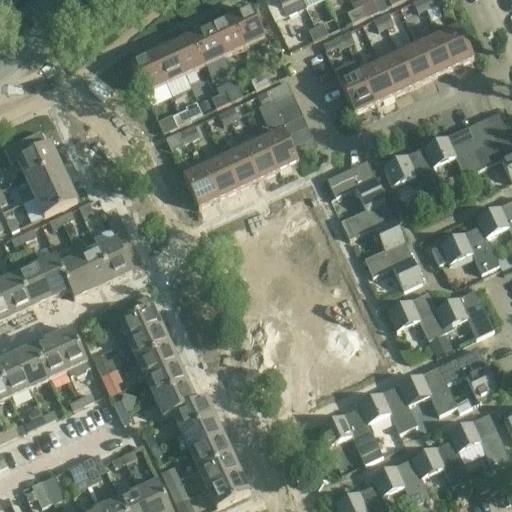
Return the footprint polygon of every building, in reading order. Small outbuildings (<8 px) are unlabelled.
[(305,13),(299,0),(274,0),(285,22),(305,13)] [(299,0),(305,13),(306,13),(326,4),(323,0),(299,0)] [(398,7),(394,0),(386,0),(391,10),(398,7)] [(425,0),(420,2),(426,14),(433,11),(427,0),(425,0)] [(426,14),(420,2),(412,6),(417,18),(426,14)] [(354,14),(359,25),(366,22),(361,11),(354,14)] [(229,22),(244,54),(264,44),(250,13),(229,22)] [(359,25),(354,14),(347,17),(352,28),(359,25)] [(381,21),(387,33),(394,29),(388,17),(381,21)] [(387,33),(381,21),(373,24),(378,36),(387,33)] [(244,54),(229,22),(210,31),(225,63),(244,54)] [(315,32),(320,43),(327,40),(322,29),(315,32)] [(437,39),(453,73),(473,64),(458,30),(437,39)] [(225,63),(210,31),(190,41),(205,72),(225,63)] [(308,35),(313,46),(320,43),(315,32),(308,35)] [(342,39),(347,51),(355,48),(349,36),(342,39)] [(334,43),(323,48),(327,56),(338,52),(339,55),(347,51),(342,39),(334,43)] [(418,49),(433,82),(453,73),(437,39),(418,49)] [(205,72),(190,41),(171,50),(185,81),(205,72)] [(398,58),(414,91),(433,82),(418,49),(398,58)] [(185,81),(171,50),(151,59),(166,90),(185,81)] [(379,67),(394,100),(414,91),(398,58),(379,67)] [(131,68),(146,99),(166,90),(151,59),(131,68)] [(375,109),(359,76),(354,65),(334,75),(354,119),(375,109)] [(359,76),(375,109),(394,100),(379,67),(359,76)] [(256,81),(262,93),(270,89),(265,78),(256,81)] [(250,84),(255,95),(262,93),(256,81),(250,84)] [(270,107),(292,97),(287,86),(265,96),(270,107)] [(218,100),(223,110),(231,107),(226,96),(218,100)] [(265,96),(257,100),(263,112),(271,108),(270,107),(265,96)] [(270,107),(271,108),(275,119),(297,109),(292,97),(270,107)] [(211,103),(216,114),(223,110),(218,100),(211,103)] [(207,104),(200,108),(203,115),(211,112),(207,104)] [(280,129),(302,119),(297,109),(275,119),(280,129)] [(226,115),(231,127),(239,124),(233,112),(226,115)] [(178,118),(184,129),(191,125),(186,114),(178,118)] [(231,127),(226,115),(218,119),(223,131),(231,127)] [(184,129),(178,118),(171,121),(176,132),(184,129)] [(498,118),(486,124),(496,146),(509,141),(508,139),(498,118)] [(285,140),(307,130),(302,119),(280,129),(283,135),(285,140)] [(475,129),(485,152),(496,146),(486,124),(475,129)] [(423,153),(432,173),(433,173),(455,163),(464,183),(481,175),(473,157),(485,152),(475,129),(423,153)] [(186,133),(192,145),(199,142),(194,130),(186,133)] [(290,151),(312,141),(307,130),(285,140),(290,151)] [(192,145),(186,133),(178,137),(184,149),(192,145)] [(263,144),(278,177),(298,167),(296,163),(290,151),(285,140),(283,135),(263,144)] [(50,148),(46,150),(40,137),(3,154),(10,168),(17,165),(26,184),(59,169),(50,148)] [(511,137),(508,139),(509,141),(496,146),(485,152),(473,157),(481,175),(501,166),(511,188),(511,137)] [(312,141),(290,151),(296,163),(317,153),(312,141)] [(243,153),(258,186),(278,177),(263,144),(243,153)] [(223,162),(238,195),(258,186),(243,153),(223,162)] [(382,172),(391,192),(415,181),(424,201),(442,193),(433,173),(432,173),(423,153),(382,172)] [(204,171),(219,204),(238,195),(223,162),(204,171)] [(367,167),(327,185),(335,203),(355,194),(365,216),(366,216),(386,207),(367,167)] [(59,169),(26,184),(35,203),(68,187),(59,169)] [(183,181),(198,213),(219,204),(204,171),(183,181)] [(44,222),(77,207),(68,187),(35,203),(44,222)] [(511,206),(500,212),(476,223),(480,232),(485,244),(486,243),(508,233),(511,241),(511,206)] [(93,215),(89,207),(78,212),(82,220),(93,215)] [(366,216),(365,216),(346,225),(354,243),(374,234),(384,256),(404,247),(386,207),(366,216)] [(74,224),(70,216),(59,222),(62,230),(74,224)] [(62,230),(59,222),(48,226),(52,234),(62,230)] [(11,238),(19,234),(14,223),(6,227),(11,238)] [(438,271),(446,267),(448,270),(472,259),(481,279),(499,271),(486,243),(485,244),(480,232),(430,254),(438,271)] [(21,239),(25,247),(36,242),(33,234),(21,239)] [(25,247),(21,239),(10,244),(14,252),(25,247)] [(132,278),(116,243),(96,253),(111,287),(132,278)] [(403,297),(423,288),(404,247),(384,256),(364,265),(373,283),(392,274),(403,297)] [(111,287),(96,253),(77,262),(92,296),(111,287)] [(36,270),(52,304),(69,296),(70,295),(59,271),(54,261),(36,270)] [(92,296),(77,262),(60,269),(56,261),(54,261),(59,271),(70,295),(69,296),(70,296),(74,305),(92,296)] [(52,304),(36,270),(16,279),(32,313),(52,304)] [(32,313),(16,279),(0,286),(0,292),(14,322),(32,313)] [(0,328),(14,322),(0,292),(0,328)] [(476,344),(494,336),(475,296),(435,314),(435,315),(446,338),(453,335),(452,331),(467,324),(476,344)] [(435,315),(435,314),(428,298),(386,317),(396,338),(420,327),(429,346),(446,338),(435,315)] [(128,347),(162,331),(153,311),(118,327),(128,347)] [(136,366),(170,350),(162,331),(128,347),(136,366)] [(90,373),(77,346),(72,333),(51,343),(68,377),(71,382),(74,380),(78,382),(86,378),(87,374),(90,373)] [(82,343),(87,355),(95,351),(90,340),(82,343)] [(437,342),(429,346),(434,357),(436,363),(445,359),(437,342)] [(32,352),(48,386),(68,377),(51,343),(32,352)] [(145,385),(179,369),(170,350),(136,366),(145,385)] [(48,386),(32,352),(13,360),(29,395),(48,386)] [(497,396),(477,354),(438,373),(446,391),(447,391),(466,382),(477,406),(497,396)] [(29,395),(13,360),(0,366),(0,378),(11,403),(29,395)] [(101,382),(109,379),(108,379),(114,376),(109,365),(96,371),(101,382)] [(154,404),(188,388),(179,369),(145,385),(154,404)] [(455,409),(455,408),(447,391),(446,391),(438,373),(398,391),(407,412),(408,411),(430,401),(439,421),(456,413),(457,412),(455,409)] [(0,408),(11,403),(0,378),(0,408)] [(109,379),(101,382),(106,393),(113,390),(109,379)] [(188,388),(154,404),(159,416),(154,418),(158,425),(172,419),(173,419),(172,418),(197,408),(196,406),(188,388)] [(367,430),(368,430),(390,420),(399,439),(417,431),(408,411),(407,412),(398,391),(357,410),(359,414),(367,430)] [(80,403),(84,411),(95,406),(91,398),(80,403)] [(181,438),(215,422),(206,402),(196,406),(197,408),(172,418),(173,419),(172,419),(181,438)] [(84,411),(80,403),(69,408),(72,416),(84,411)] [(467,403),(455,409),(457,412),(456,413),(459,418),(471,412),(467,403)] [(121,405),(113,409),(118,420),(126,417),(121,405)] [(368,430),(367,430),(359,414),(319,433),(328,453),(352,442),(365,470),(383,462),(368,430)] [(42,421),(45,429),(57,423),(53,415),(42,421)] [(126,417),(118,420),(123,431),(131,427),(126,417)] [(493,476),(511,468),(488,420),(448,438),(451,446),(457,459),(458,458),(480,448),(493,476)] [(31,426),(35,434),(45,429),(42,421),(31,426)] [(189,457),(224,441),(215,422),(181,438),(189,457)] [(3,435),(8,446),(19,441),(14,430),(3,435)] [(143,441),(148,450),(149,453),(157,449),(152,437),(143,441)] [(198,476),(232,460),(224,441),(189,457),(198,476)] [(411,464),(421,484),(422,484),(443,474),(452,494),(454,493),(458,500),(468,504),(472,492),(470,491),(468,487),(471,486),(458,458),(457,459),(451,446),(411,464)] [(157,449),(149,453),(154,463),(162,460),(157,449)] [(122,461),(125,469),(136,463),(133,456),(122,461)] [(207,494),(241,479),(232,460),(198,476),(207,494)] [(125,469),(122,461),(111,466),(114,474),(125,469)] [(79,469),(89,491),(102,485),(92,463),(79,469)] [(412,511),(430,511),(427,505),(431,504),(422,484),(421,484),(411,464),(371,483),(374,491),(375,490),(381,503),(382,502),(404,493),(412,511)] [(89,491),(79,469),(68,474),(78,496),(89,491)] [(166,490),(174,487),(169,475),(161,479),(166,490)] [(241,479),(207,494),(214,511),(219,511),(250,498),(241,479)] [(65,503),(54,481),(43,486),(47,495),(53,508),(53,509),(65,503)] [(485,483),(475,488),(479,497),(490,493),(485,483)] [(169,511),(157,485),(137,494),(145,511),(169,511)] [(42,487),(32,491),(41,511),(42,511),(53,508),(47,495),(43,486),(42,487)] [(174,487),(166,490),(171,502),(179,498),(174,487)] [(386,511),(382,502),(381,503),(375,490),(374,491),(334,509),(335,511),(386,511)] [(145,511),(137,494),(118,503),(122,511),(145,511)] [(122,511),(118,503),(99,511),(98,511),(122,511)]
